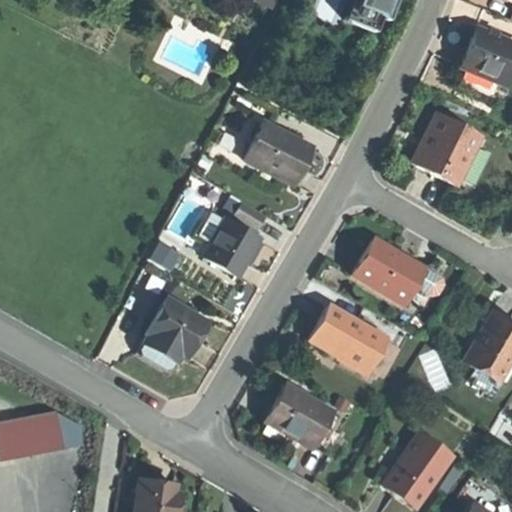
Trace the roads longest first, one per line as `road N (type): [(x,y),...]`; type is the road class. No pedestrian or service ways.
road 1 (residential): [(187,437),(346,180)]
road 2 (residential): [(0,333),(187,437)]
road 3 (residential): [(346,180),(433,0)]
road 4 (residential): [(346,180),(477,251),(511,260)]
road 5 (residential): [(187,437),(314,511)]
